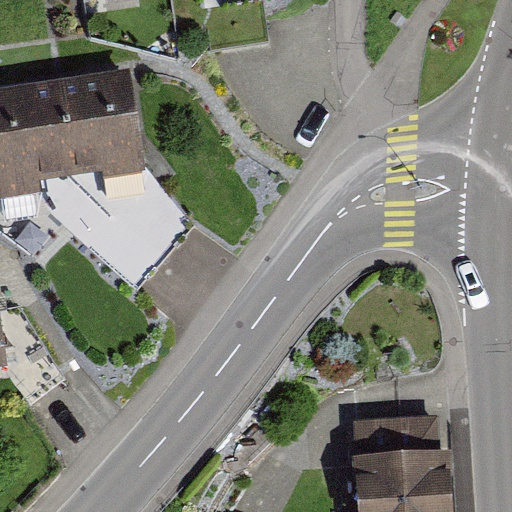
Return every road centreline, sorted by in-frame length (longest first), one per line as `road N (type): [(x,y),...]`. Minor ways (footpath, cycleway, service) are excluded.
road 1 (tertiary): [(363,201),(330,226),(102,511)]
road 2 (residential): [(363,201),(364,102),(353,67),(351,0)]
road 3 (tertiary): [(500,313),(511,472)]
road 4 (tertiary): [(499,190),(363,201)]
road 5 (tertiary): [(499,190),(500,313)]
